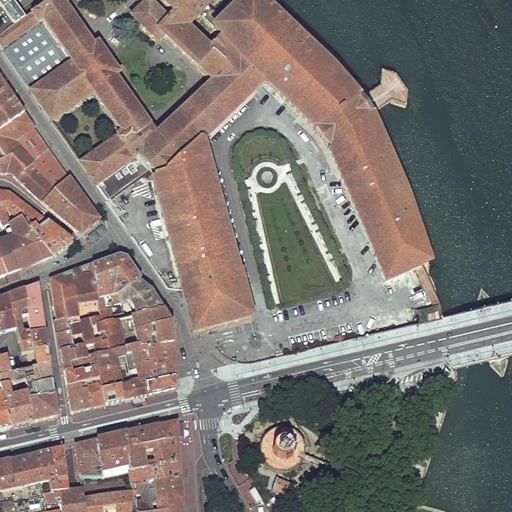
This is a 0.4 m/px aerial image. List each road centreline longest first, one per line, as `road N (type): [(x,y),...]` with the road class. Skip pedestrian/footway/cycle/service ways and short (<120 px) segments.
road 1 (tertiary): [(511,323),(206,395)]
road 2 (residential): [(120,232),(0,62)]
road 3 (residential): [(204,381),(174,312),(120,232)]
road 4 (residential): [(65,429),(40,276)]
road 5 (tertiary): [(206,395),(65,429)]
